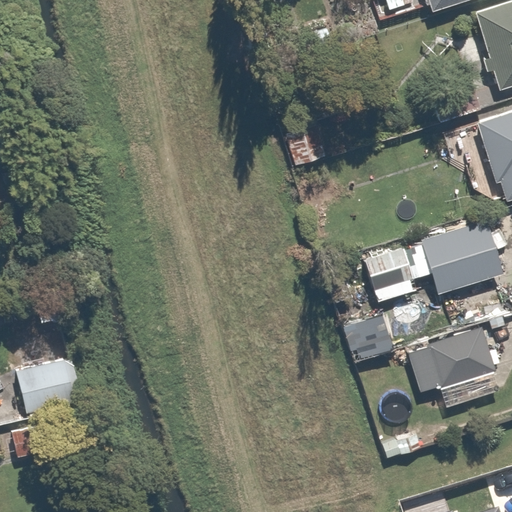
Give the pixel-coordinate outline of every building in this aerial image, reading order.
[(410,0),(417,21),(487,0),(410,0)] [(511,11),(463,23),(481,101),(511,93),(511,11)] [(413,103),(421,132),(466,121),(459,92),(413,103)] [(511,115),(455,134),(474,195),(484,192),(491,216),(511,209),(511,115)] [(475,232),(413,250),(427,301),(490,283),(475,232)] [(409,284),(395,240),(353,253),(367,298),(409,284)] [(469,339),(418,354),(430,392),(480,376),(469,339)] [(60,355),(10,369),(21,411),(72,398),(60,355)] [(507,511),(496,481),(459,496),(464,511),(507,511)]
